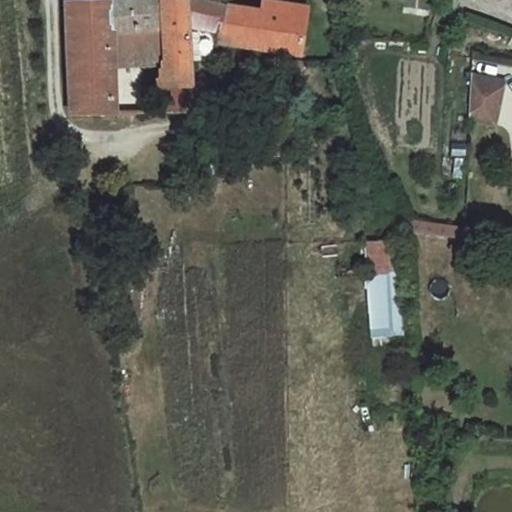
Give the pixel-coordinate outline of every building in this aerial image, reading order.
[(125,119),(127,77),(157,78),(157,28),(123,29),(128,5),(128,0),(115,0),(114,5),(73,7),(73,117),(125,119)] [(153,120),(205,123),(207,36),(226,37),(227,8),(209,5),(184,3),(158,4),(157,28),(157,78),(158,80),(158,89),(155,96),(149,102),(153,120)] [(157,28),(158,4),(128,5),(123,29),(157,28)] [(289,58),(290,18),(227,8),(226,37),(225,54),(289,58)] [(474,93),(475,133),(504,131),(505,94),(474,93)]
